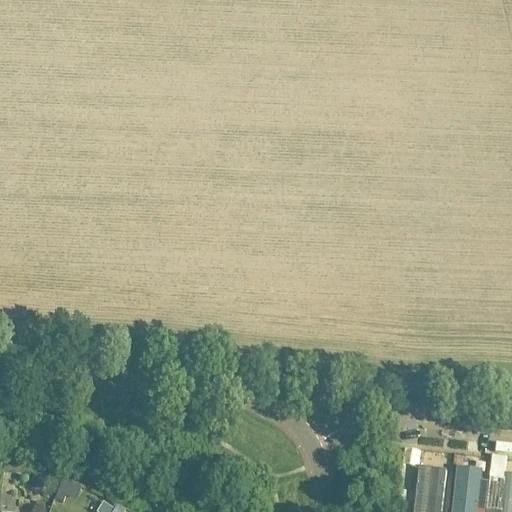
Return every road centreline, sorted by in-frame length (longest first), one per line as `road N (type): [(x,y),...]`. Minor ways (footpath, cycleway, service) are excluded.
road 1 (tertiary): [(309,444),(268,407),(236,395),(0,368)]
road 2 (residential): [(511,425),(389,411),(309,444)]
